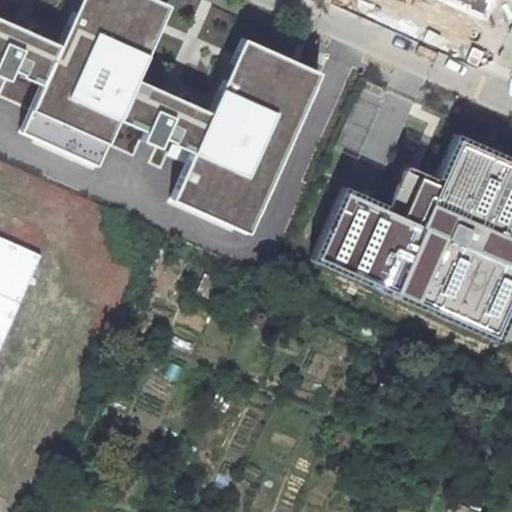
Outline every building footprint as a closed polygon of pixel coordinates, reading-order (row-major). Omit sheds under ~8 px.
[(0,0),(0,77),(5,80),(9,72),(38,85),(27,109),(43,116),(33,139),(94,166),(115,120),(142,132),(138,140),(156,148),(160,138),(170,142),(169,144),(189,153),(168,200),(233,229),(243,207),(254,212),(310,87),(297,81),(303,68),(252,45),(241,69),(229,63),(207,113),(188,105),(189,99),(186,94),(179,95),(176,100),(133,80),(160,19),(147,13),(153,0),(152,0),(91,0),(91,1),(88,0),(76,0),(56,45),(37,37),(39,30),(35,26),(30,26),(26,32),(0,19),(0,0)] [(160,19),(166,6),(153,0),(147,13),(160,19)] [(432,0),(485,23),(495,0),(432,0)] [(241,69),(252,45),(240,39),(229,63),(241,69)] [(310,87),(316,74),(303,68),(297,81),(310,87)] [(33,139),(43,116),(27,109),(17,132),(33,139)] [(511,164),(448,135),(427,181),(402,170),(384,209),(344,191),(315,255),(493,335),(511,292),(511,164)] [(244,234),(254,212),(243,207),(233,229),(244,234)] [(0,235),(0,352),(43,254),(0,235)]
